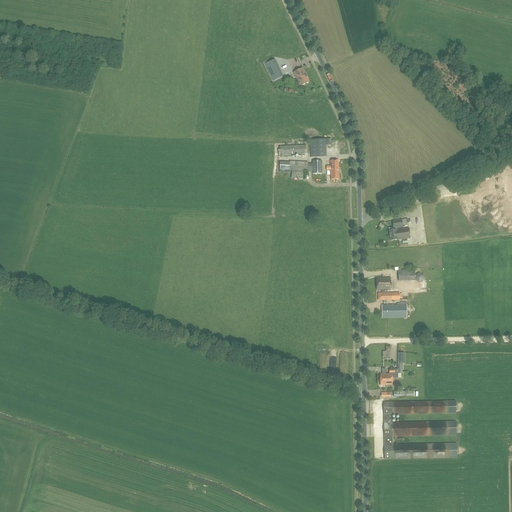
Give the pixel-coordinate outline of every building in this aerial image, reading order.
[(265,64),(273,81),(281,77),(273,60),(265,64)] [(290,62),(283,62),(285,79),(292,78),(290,62)] [(297,79),(298,78),(302,85),(309,82),(305,74),(305,75),(301,68),(293,72),(297,79)] [(310,157),(326,156),(325,139),(309,140),(310,157)] [(278,146),(278,155),(307,154),(306,145),(278,146)] [(322,160),(312,161),(312,174),(322,174),(322,160)] [(326,167),(326,170),(331,170),(331,180),(339,179),(338,160),(330,160),(331,166),(326,167)] [(280,161),(279,171),(279,173),(284,173),(284,171),(308,172),(308,162),(280,161)] [(486,204),(487,213),(496,212),(496,210),(501,210),(500,197),(463,199),(464,205),(486,204)] [(430,214),(425,215),(428,233),(429,234),(433,233),(434,231),(434,229),(436,228),(436,226),(439,222),(436,220),(440,219),(441,223),(443,221),(453,223),(455,213),(455,210),(453,209),(451,211),(447,210),(446,203),(431,206),(434,208),(434,207),(435,212),(436,208),(440,209),(441,211),(437,216),(435,214),(434,215),(430,214)] [(464,234),(503,231),(502,217),(488,218),(488,215),(468,216),(468,221),(482,220),(482,224),(473,224),(462,225),(462,231),(464,231),(464,234)] [(393,221),(394,228),(397,228),(403,227),(402,219),(393,221)] [(389,231),(390,241),(410,238),(409,228),(397,229),(397,228),(394,228),(394,230),(389,231)] [(398,270),(398,281),(415,280),(415,281),(419,283),(424,280),(423,275),(419,273),(415,275),(415,270),(398,270)] [(391,278),(384,278),(377,278),(377,289),(384,289),(384,293),(387,293),(387,289),(391,289),(391,278)] [(381,293),(381,300),(414,300),(414,291),(399,292),(387,293),(384,293),(381,293)] [(381,305),(382,318),(407,318),(406,302),(401,302),(401,305),(381,305)] [(382,351),(382,359),(390,358),(390,351),(391,351),(391,347),(385,346),(385,351),(382,351)] [(380,374),(380,385),(392,385),(392,373),(395,373),(395,369),(389,369),(389,374),(380,374)] [(456,422),(391,423),(391,414),(456,413),(456,401),(384,402),(385,459),(457,458),(457,443),(397,444),(397,440),(403,440),(403,438),(397,438),(397,437),(457,435),(456,422)]
